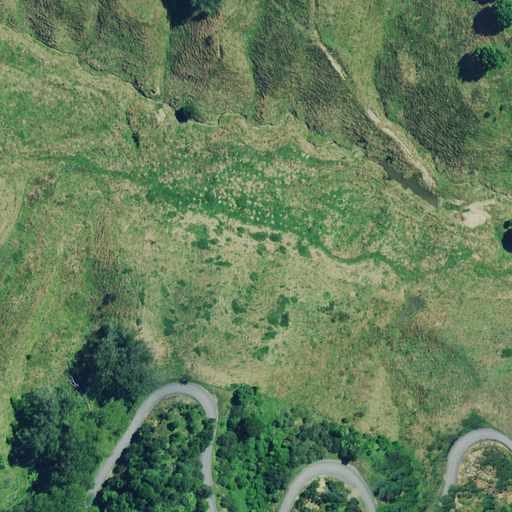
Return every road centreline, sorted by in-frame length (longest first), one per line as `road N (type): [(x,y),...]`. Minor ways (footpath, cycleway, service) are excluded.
road 1 (residential): [(81,511),(117,437),(160,385),(176,384),(196,396),(223,511)]
road 2 (residential): [(445,511),(455,454),(473,429),(503,435),(511,452)]
road 3 (residential): [(292,511),(320,467),(341,472),(373,511)]
